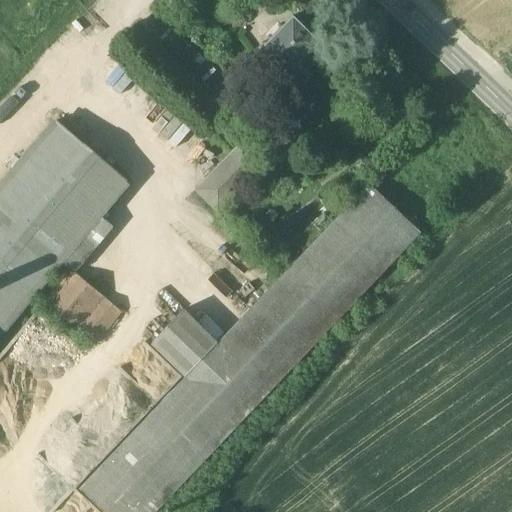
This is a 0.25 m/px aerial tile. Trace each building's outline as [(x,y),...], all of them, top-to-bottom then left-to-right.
[(293,17),(283,28),(283,27),(268,42),(269,43),(259,52),(264,56),(259,61),(268,70),(273,66),(298,90),(311,76),(308,73),(315,65),(306,57),(320,43),(293,17)] [(126,72),(110,89),(173,148),(190,130),(126,72)] [(56,122),(0,188),(0,334),(128,183),(56,122)] [(264,165),(241,143),(232,153),(254,175),(264,165)] [(254,175),(232,153),(222,163),(245,185),(254,175)] [(222,163),(195,191),(218,212),(245,185),(222,163)] [(254,175),(245,185),(249,189),(272,174),(264,165),(254,175)] [(369,185),(218,344),(184,310),(151,344),(186,377),(80,489),(104,511),(154,511),(420,233),(369,185)] [(229,260),(209,279),(229,300),(249,281),(229,260)] [(71,272),(42,306),(95,350),(124,316),(71,272)]
